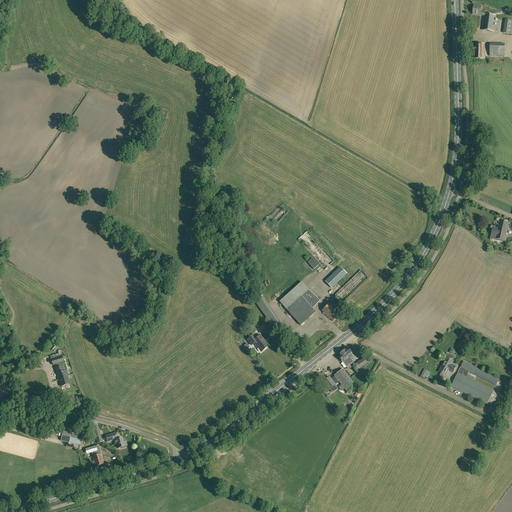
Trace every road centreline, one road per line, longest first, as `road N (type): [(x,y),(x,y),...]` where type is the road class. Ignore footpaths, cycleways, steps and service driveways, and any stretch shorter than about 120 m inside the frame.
road 1 (secondary): [(347,334),(398,289),(446,200),(457,137),(454,0)]
road 2 (secondary): [(181,456),(347,334)]
road 3 (unclassified): [(0,402),(6,392),(39,401),(159,439),(181,456)]
road 4 (unclassified): [(511,425),(347,334)]
road 5 (secondary): [(8,511),(181,456)]
